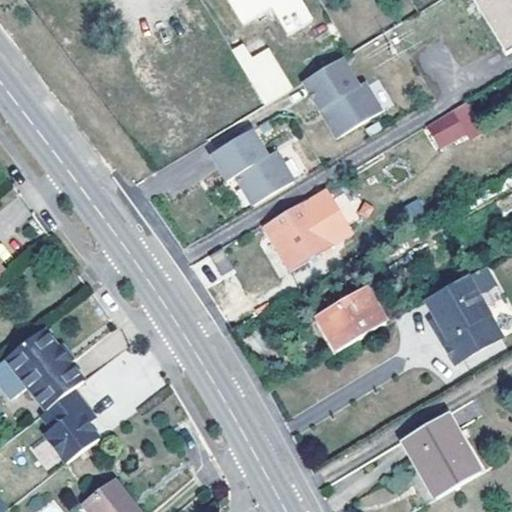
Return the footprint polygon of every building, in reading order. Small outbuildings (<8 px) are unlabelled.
[(297,0),(226,0),(242,25),(270,8),(286,35),(310,20),(297,0)] [(511,57),(511,0),(480,0),(471,5),(503,62),(511,57)] [(264,105),(293,88),(269,47),(252,57),(244,43),(232,51),(264,105)] [(342,63),(304,86),(320,114),(325,111),(341,139),(381,116),(365,87),(358,91),(342,63)] [(325,111),(320,114),(337,142),(341,139),(325,111)] [(464,138),(454,120),(452,117),(445,121),(427,131),(429,134),(438,153),(440,155),(466,141),(464,138)] [(240,187),(252,209),(293,185),(276,155),(267,160),(252,134),(211,156),(226,183),(234,178),(236,177),(242,186),(240,187)] [(256,235),(266,251),(282,280),(300,270),(304,276),(314,270),(310,264),(328,254),(311,225),(302,209),(256,235)] [(464,288),(428,307),(438,326),(449,346),(447,353),(454,365),(460,368),(503,345),(467,285),(464,288)] [(359,301),(310,329),(328,361),(378,334),(359,301)] [(75,311),(23,351),(44,377),(58,366),(95,338),(89,328),(75,311)] [(95,338),(99,334),(93,325),(89,328),(95,338)] [(449,346),(438,326),(434,328),(447,353),(449,346)] [(104,341),(99,334),(95,338),(100,343),(104,341)] [(100,343),(95,338),(58,366),(78,393),(106,372),(116,363),(100,343)] [(116,386),(106,372),(78,393),(73,397),(83,411),(81,412),(105,442),(132,421),(121,406),(109,391),(116,386)] [(116,386),(109,391),(121,406),(128,400),(116,386)] [(401,440),(433,500),(477,474),(445,415),(401,440)] [(44,470),(59,462),(47,439),(32,446),(44,470)] [(136,511),(116,487),(88,510),(89,511),(136,511)]
